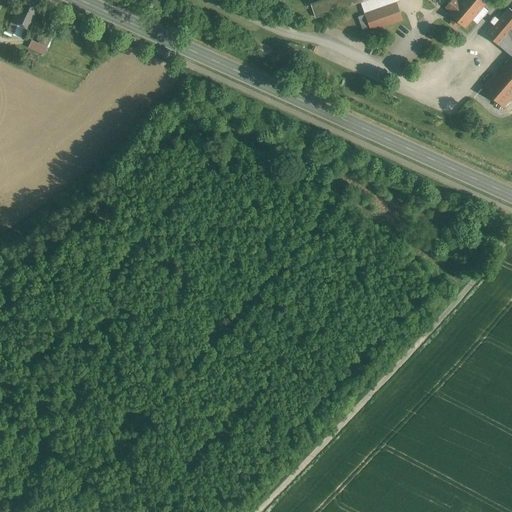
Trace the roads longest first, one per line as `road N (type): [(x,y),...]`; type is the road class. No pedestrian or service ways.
road 1 (primary): [(79,0),(511,195)]
road 2 (unclassified): [(511,237),(259,511)]
